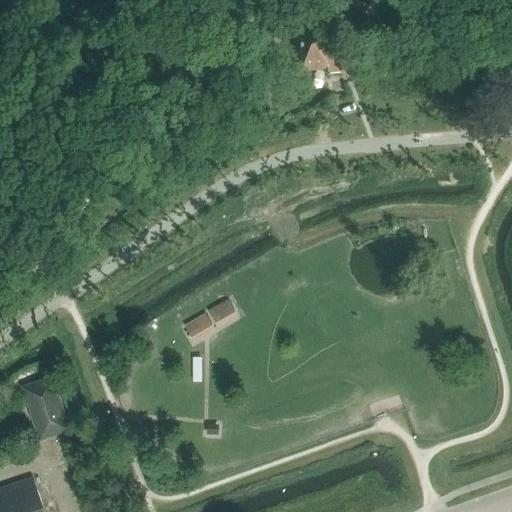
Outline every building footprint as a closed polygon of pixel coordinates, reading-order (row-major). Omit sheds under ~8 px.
[(276,40),(271,24),(247,32),(252,48),(276,40)] [(301,31),(305,70),(329,68),(329,72),(344,70),(342,51),(328,52),(326,29),(301,31)] [(227,301),(207,313),(217,329),(237,317),(227,301)] [(193,343),(215,331),(205,314),(184,327),(193,343)] [(49,381),(21,390),(39,440),(66,431),(49,381)] [(42,511),(32,479),(0,489),(0,511),(42,511)]
